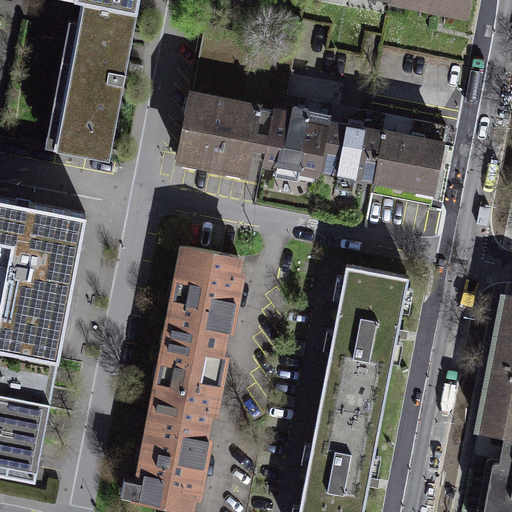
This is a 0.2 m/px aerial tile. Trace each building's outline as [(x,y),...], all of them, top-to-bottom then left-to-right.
[(139,0),(55,0),(53,11),(84,16),(135,26),(139,0)] [(469,0),(405,0),(467,11),(469,0)] [(135,26),(84,16),(59,153),(110,162),(135,26)] [(295,47),(206,30),(193,94),(274,109),(277,93),(285,95),(295,47)] [(277,93),(274,109),(264,157),(263,163),(276,166),(275,174),(313,181),(316,167),(319,167),(329,120),(332,104),(285,95),(277,93)] [(274,109),(193,94),(182,155),(246,168),(249,154),(264,157),(274,109)] [(329,120),(319,167),(340,171),(337,185),(355,189),(357,175),(435,190),(447,129),(416,123),(413,137),(329,120)] [(0,388),(50,398),(84,220),(0,203),(0,388)] [(242,256),(184,245),(168,326),(226,337),(233,299),(242,256)] [(346,263),(319,401),(383,413),(409,276),(346,263)] [(511,298),(505,297),(481,425),(511,431),(511,298)] [(226,337),(168,326),(152,412),(209,423),(217,385),(226,337)] [(50,398),(0,388),(0,471),(35,478),(50,398)] [(363,511),(383,413),(319,401),(297,511),(363,511)] [(209,423),(152,412),(135,498),(193,509),(202,463),(209,423)] [(502,461),(488,459),(477,511),(511,511),(511,434),(507,434),(502,461)]
